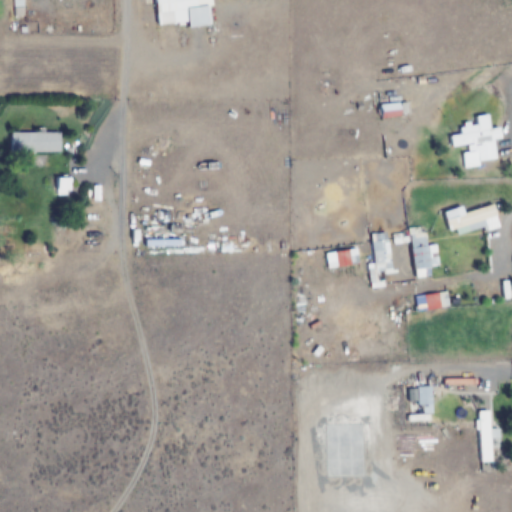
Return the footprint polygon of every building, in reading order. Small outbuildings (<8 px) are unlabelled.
[(152,0),(155,27),(207,24),(205,0),(152,0)] [(378,103),(378,117),(407,117),(407,103),(378,103)] [(496,163),(494,139),(503,138),(501,127),(491,128),(490,114),(475,116),(476,123),(460,124),(462,134),(449,135),(451,149),(462,148),(464,166),(496,163)] [(60,152),(60,132),(9,132),(9,152),(60,152)] [(456,236),(483,228),(484,232),(498,228),(491,205),(462,213),(460,207),(440,212),(446,232),(454,230),(456,236)] [(428,276),(427,233),(410,234),(411,277),(428,276)] [(374,265),(391,262),(386,239),(370,242),(374,265)] [(432,412),(432,386),(416,386),(416,412),(432,412)] [(478,462),(492,462),(492,410),(478,410),(478,462)]
